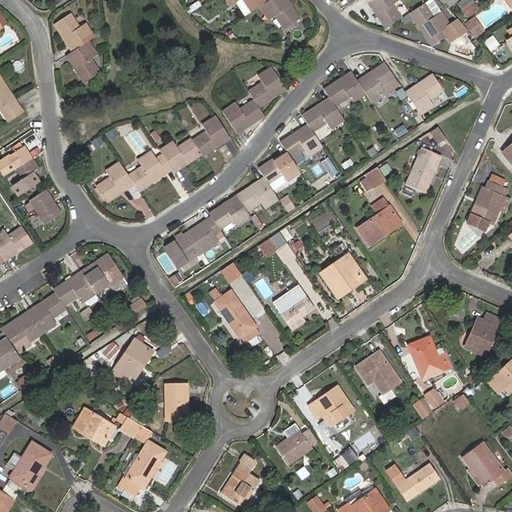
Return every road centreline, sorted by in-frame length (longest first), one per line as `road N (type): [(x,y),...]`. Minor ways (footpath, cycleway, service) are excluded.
road 1 (residential): [(350,35),(248,159),(204,200),(132,242)]
road 2 (residential): [(10,0),(35,23),(59,165),(89,223)]
road 3 (residential): [(424,262),(412,284),(263,387)]
road 4 (residential): [(498,89),(424,262)]
road 5 (residential): [(132,242),(228,380)]
road 6 (residential): [(350,35),(482,75),(498,89)]
